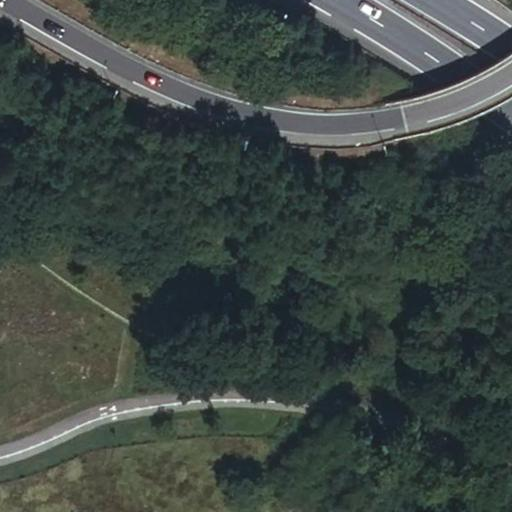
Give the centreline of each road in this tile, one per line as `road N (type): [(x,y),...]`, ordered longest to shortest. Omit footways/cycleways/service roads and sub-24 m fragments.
road 1 (trunk): [(1,0),(199,107),(274,128),(338,133),(412,120),(511,74)]
road 2 (trunk): [(335,0),(511,114)]
